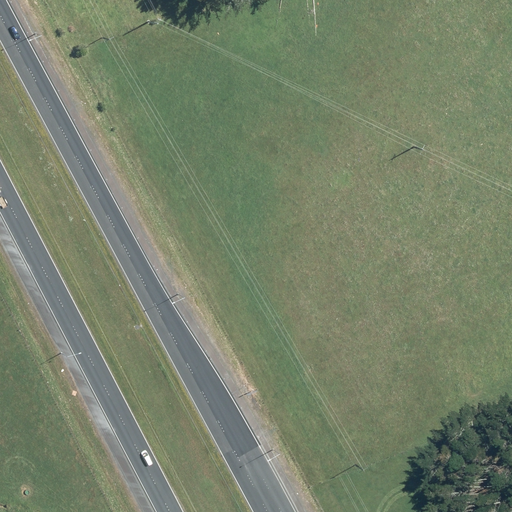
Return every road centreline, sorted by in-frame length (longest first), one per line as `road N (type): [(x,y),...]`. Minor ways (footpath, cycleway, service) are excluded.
road 1 (motorway): [(0,11),(266,511)]
road 2 (motorway): [(171,511),(0,182)]
